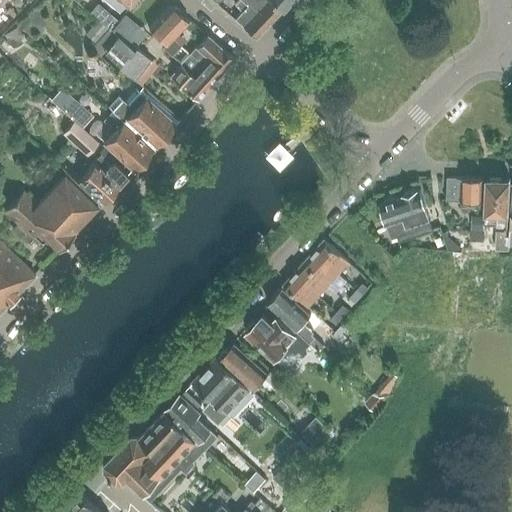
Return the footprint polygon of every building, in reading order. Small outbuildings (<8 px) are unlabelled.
[(256,36),(283,10),(272,0),(238,0),(235,3),(242,10),(236,16),(256,36)] [(291,0),(272,0),(283,10),(291,0)] [(97,2),(90,11),(99,19),(109,27),(110,29),(114,25),(118,20),(97,2)] [(30,10),(29,9),(22,27),(27,29),(26,31),(38,36),(46,16),(40,13),(42,10),(34,4),(30,10)] [(149,27),(168,43),(173,38),(189,20),(181,12),(180,10),(176,6),(174,6),(171,4),(149,27)] [(110,30),(93,49),(108,63),(111,59),(132,77),(141,85),(158,64),(136,45),(147,32),(125,13),(122,16),(118,20),(114,25),(110,29),(110,30)] [(91,47),(93,49),(110,30),(98,20),(86,33),(95,42),(91,47)] [(181,63),(194,74),(208,58),(222,71),(234,58),(207,33),(190,53),(181,46),(173,38),(168,43),(163,48),(172,55),(181,63)] [(222,71),(208,58),(194,74),(181,63),(170,75),(197,99),(222,71)] [(180,118),(160,101),(158,104),(147,94),(143,97),(137,92),(127,103),(122,98),(120,101),(117,98),(108,107),(112,110),(112,111),(152,148),(180,118)] [(133,168),(152,148),(112,111),(104,119),(115,128),(103,141),(133,168)] [(98,142),(74,120),(63,132),(87,154),(98,142)] [(99,151),(101,153),(77,179),(102,202),(128,174),(128,173),(130,170),(104,146),(99,151)] [(97,204),(63,172),(37,201),(24,188),(3,210),(40,245),(47,237),(58,248),(74,230),(74,229),(97,204)] [(483,200),(483,177),(448,176),(447,199),(483,200)] [(498,223),(495,252),(501,253),(501,258),(508,258),(510,244),(510,234),(506,234),(507,214),(509,214),(511,177),(487,177),(485,213),(485,216),(485,223),(498,223)] [(386,197),(384,201),(380,202),(386,218),(387,218),(391,231),(408,225),(411,236),(430,230),(435,244),(443,241),(438,227),(434,228),(429,215),(430,214),(421,188),(419,189),(418,188),(415,189),(413,188),(406,190),(405,192),(403,193),(403,194),(398,196),(394,194),(386,197)] [(473,216),(473,230),(485,231),(485,223),(485,216),(473,216)] [(339,272),(350,261),(324,237),(314,249),(339,272)] [(0,310),(12,298),(36,273),(0,239),(0,310)] [(329,284),(339,272),(314,249),(303,261),(329,284)] [(318,295),(329,284),(303,261),(293,272),(318,295)] [(309,306),(318,295),(293,272),(284,282),(309,306)] [(363,281),(357,289),(363,294),(369,287),(363,281)] [(268,301),(296,328),(311,343),(319,350),(325,344),(316,337),(313,333),(314,331),(304,321),(311,312),(283,285),(268,301)] [(357,289),(350,297),(356,302),(363,294),(357,289)] [(350,309),(344,303),(337,311),(343,316),(350,309)] [(261,343),(265,346),(263,347),(264,348),(264,350),(269,355),(271,355),(275,359),(277,357),(288,367),(299,355),(304,356),(308,351),(307,347),(311,343),(296,328),(294,331),(277,315),(272,319),(264,311),(256,320),(253,319),(249,324),(249,327),(246,330),(261,343)] [(343,317),(337,311),(330,319),(337,324),(343,317)] [(511,511),(511,341),(454,336),(455,333),(390,327),(387,351),(438,356),(437,368),(449,369),(447,396),(466,397),(465,400),(511,404),(508,439),(511,443),(511,511)] [(221,356),(220,357),(244,381),(254,370),(271,386),(279,378),(262,361),(259,364),(235,341),(229,348),(225,348),(221,353),(221,356)] [(192,380),(212,399),(204,408),(219,422),(251,388),(244,381),(220,357),(216,354),(192,380)] [(180,392),(165,408),(166,409),(206,448),(219,435),(198,415),(201,412),(180,392)] [(388,395),(373,393),(366,402),(375,410),(388,395)] [(194,460),(206,448),(166,409),(141,435),(132,436),(104,464),(104,471),(117,484),(124,484),(129,480),(144,494),(175,461),(187,472),(196,462),(194,460)] [(295,511),(311,490),(301,483),(280,511),(295,511)] [(102,511),(82,495),(72,505),(65,511),(102,511)] [(254,511),(247,506),(241,511),(236,511),(223,501),(212,511),(254,511)]
